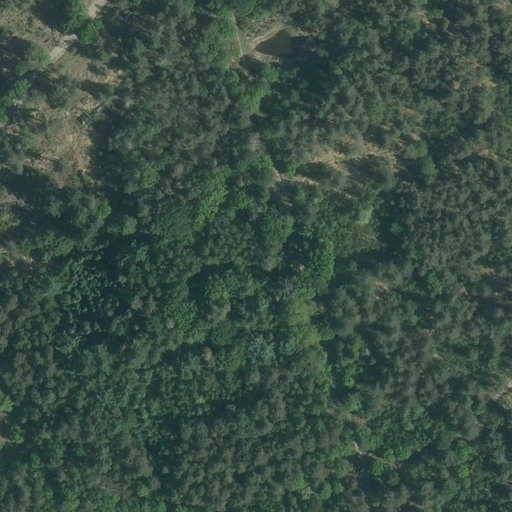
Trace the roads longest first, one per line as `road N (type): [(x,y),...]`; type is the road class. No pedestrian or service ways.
road 1 (track): [(359,465),(223,0)]
road 2 (track): [(511,380),(469,434),(359,465)]
road 3 (track): [(101,0),(0,120)]
